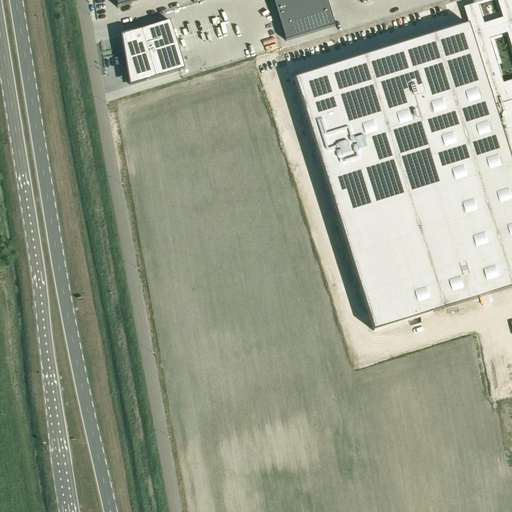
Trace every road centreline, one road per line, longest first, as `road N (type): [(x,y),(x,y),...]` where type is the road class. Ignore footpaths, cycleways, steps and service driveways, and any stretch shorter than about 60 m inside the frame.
road 1 (primary): [(110,511),(76,363),(15,0)]
road 2 (unclassified): [(83,0),(177,511)]
road 3 (primary): [(0,32),(72,511)]
